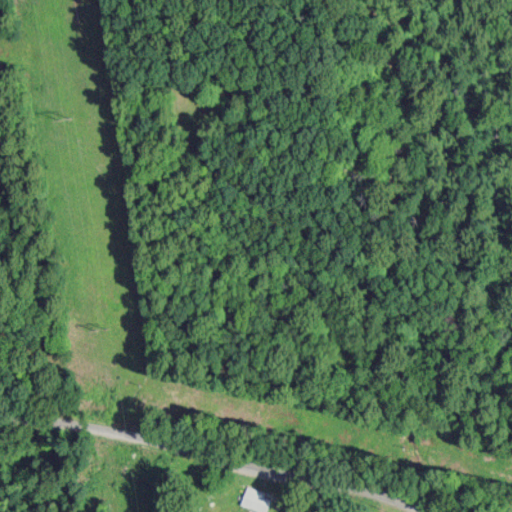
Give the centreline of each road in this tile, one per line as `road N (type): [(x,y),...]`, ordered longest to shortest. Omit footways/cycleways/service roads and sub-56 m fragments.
road 1 (track): [(379,504),(379,428),(292,275),(177,138),(173,0)]
road 2 (residential): [(411,511),(74,434),(0,408)]
